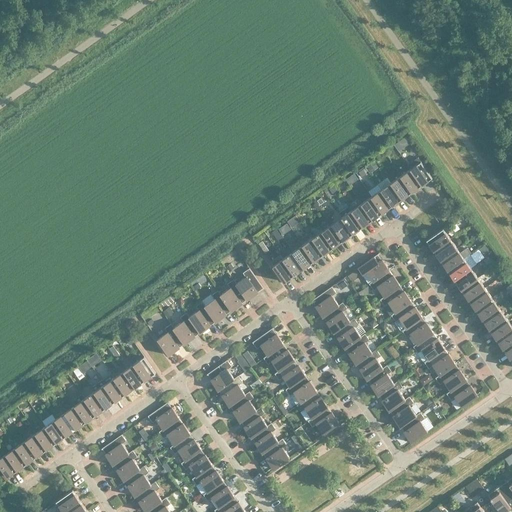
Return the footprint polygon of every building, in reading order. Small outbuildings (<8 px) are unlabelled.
[(374,160),(367,165),(371,170),(378,165),(374,160)] [(421,161),(411,169),(424,187),(423,185),(433,178),(421,161)] [(424,187),(411,169),(401,175),(414,194),(413,192),(422,185),(424,187)] [(414,194),(401,175),(391,182),(404,201),(405,201),(403,199),(412,192),(414,194)] [(404,201),(391,182),(382,189),(395,208),(393,206),(403,199),(404,201)] [(395,208),(382,189),(372,196),(385,215),(385,214),(384,212),(393,206),(394,208),(395,208)] [(385,215),(372,196),(362,203),(375,222),(375,221),(374,219),(383,213),(384,215),(385,215)] [(375,222),(362,203),(352,210),(365,228),(364,226),(373,220),(375,222)] [(352,210),(349,206),(340,213),(342,217),(355,235),(356,235),(354,233),(363,227),(365,229),(365,228),(352,210)] [(355,235),(342,217),(333,224),(346,242),(344,240),(354,234),(355,236),(355,235)] [(346,242),(333,224),(323,231),(336,249),(335,247),(344,241),(345,243),(346,242)] [(450,239),(443,228),(427,240),(434,250),(450,239)] [(278,229),(273,232),(276,238),(281,234),(278,229)] [(336,249),(323,231),(313,238),(326,256),(325,254),(334,247),(335,249),(336,249)] [(326,256),(313,238),(303,245),(316,263),(315,261),(324,254),(326,256)] [(457,248),(450,239),(434,250),(441,260),(457,248)] [(263,244),(260,246),(266,256),(270,253),(263,244)] [(316,263),(303,245),(293,251),(306,270),(307,270),(305,268),(314,261),(316,263)] [(464,258),(457,248),(441,260),(448,270),(464,258)] [(306,270),(293,251),(283,258),(296,277),(297,277),(295,275),(305,268),(306,270)] [(379,254),(379,253),(358,268),(363,274),(367,271),(373,281),(369,283),(370,284),(390,269),(389,268),(388,268),(378,254),(379,254)] [(296,277),(283,258),(273,265),(286,284),(287,284),(286,282),(295,275),(296,277)] [(471,268),(464,258),(448,270),(455,280),(471,268)] [(234,279),(248,300),(250,299),(249,298),(263,288),(263,289),(264,289),(250,268),(243,273),(246,277),(237,283),(234,279)] [(478,278),(471,268),(455,280),(462,289),(478,278)] [(390,270),(390,269),(370,284),(374,290),(378,287),(384,296),(380,299),(381,299),(401,285),(400,284),(399,284),(390,270)] [(348,275),(348,276),(351,281),(359,275),(355,270),(348,275)] [(485,288),(478,278),(462,289),(469,299),(485,288)] [(248,300),(234,279),(228,284),(230,288),(221,294),(218,290),(232,311),(234,310),(233,309),(247,299),(248,300)] [(401,285),(381,299),(385,305),(389,303),(395,312),(391,315),(392,315),(412,301),(411,299),(410,300),(401,286),(401,285)] [(337,293),(332,286),(312,301),(313,301),(323,315),(322,315),(323,317),(343,302),(339,305),(333,295),(337,293)] [(492,297),(485,288),(469,299),(475,309),(492,297)] [(232,311),(218,290),(212,295),(215,299),(205,305),(203,301),(202,302),(217,322),(218,321),(218,320),(232,310),(232,311)] [(361,298),(357,293),(352,296),(356,302),(361,298)] [(499,307),(492,297),(475,309),(482,319),(499,307)] [(412,301),(392,315),(396,321),(400,318),(406,328),(402,330),(403,331),(423,316),(422,315),(421,315),(412,301)] [(217,322),(202,302),(196,306),(199,310),(190,316),(187,312),(187,313),(201,333),(202,332),(202,331),(216,322),(217,322)] [(348,308),(343,302),(323,317),(324,316),(334,330),(333,331),(334,332),(354,318),(354,317),(350,320),(344,311),(348,308)] [(169,307),(163,311),(166,316),(173,312),(169,307)] [(506,317),(499,307),(482,319),(489,329),(506,317)] [(201,333),(187,313),(181,317),(183,321),(174,327),(171,323),(171,324),(185,344),(187,343),(186,342),(200,333),(201,333)] [(423,317),(423,316),(403,331),(407,337),(411,334),(417,343),(414,346),(434,332),(433,331),(423,317)] [(511,327),(511,325),(506,317),(489,329),(496,338),(511,327)] [(359,324),(354,318),(334,332),(334,333),(335,332),(345,346),(344,346),(345,348),(365,334),(365,333),(361,336),(355,327),(359,324)] [(185,344),(171,324),(165,328),(168,332),(158,339),(169,355),(171,354),(171,353),(185,344)] [(274,328),(273,327),(253,342),(257,348),(261,346),(268,355),(264,358),(284,343),(283,342),(283,343),(273,329),(274,328)] [(511,341),(511,327),(496,338),(503,348),(511,341)] [(434,332),(414,346),(418,353),(422,350),(429,359),(425,362),(445,348),(444,346),(444,347),(434,333),(434,332)] [(370,340),(365,334),(345,348),(346,348),(356,362),(355,362),(356,364),(377,349),(376,349),(372,352),(366,342),(370,340)] [(511,356),(511,341),(503,348),(510,358),(511,356)] [(285,344),(284,343),(264,358),(268,364),(272,361),(279,370),(275,373),(275,374),(295,359),(294,358),(284,344),(285,344)] [(445,348),(425,362),(429,368),(433,366),(440,375),(436,378),(456,363),(455,362),(455,363),(445,349),(445,348)] [(381,355),(377,349),(356,364),(357,363),(367,377),(366,378),(367,379),(388,365),(387,365),(383,367),(377,358),(381,355)] [(252,366),(257,363),(251,355),(246,358),(252,366)] [(144,356),(134,363),(147,382),(148,382),(146,380),(156,373),(144,356)] [(296,360),(295,359),(275,374),(279,380),(283,377),(290,386),(286,389),(307,375),(306,373),(305,374),(295,360),(296,360)] [(232,366),(227,360),(207,374),(207,375),(208,374),(218,388),(217,389),(218,390),(239,376),(238,375),(235,378),(228,369),(232,366)] [(147,382),(134,363),(125,370),(138,389),(136,387),(146,380),(147,382)] [(457,364),(456,363),(436,378),(440,384),(444,381),(451,390),(447,393),(447,394),(467,379),(466,378),(456,364),(457,364)] [(392,371),(388,365),(367,379),(367,380),(368,379),(378,393),(377,394),(378,395),(399,381),(398,380),(394,383),(388,374),(392,371)] [(422,373),(419,368),(418,368),(413,371),(417,377),(422,373)] [(138,389),(125,370),(115,377),(128,396),(127,394),(136,387),(137,389),(138,389)] [(259,378),(262,382),(268,378),(265,374),(259,378)] [(307,375),(286,389),(290,395),(294,393),(301,402),(297,405),(318,391),(317,389),(316,390),(306,376),(307,375)] [(243,382),(239,376),(218,390),(219,390),(229,404),(228,404),(229,406),(250,391),(246,394),(239,385),(243,382)] [(128,396),(115,377),(105,384),(118,403),(118,402),(117,400),(126,394),(127,396),(128,396)] [(468,380),(467,379),(447,394),(451,400),(455,397),(462,407),(479,395),(477,393),(477,394),(467,380),(468,380)] [(105,384),(102,380),(92,387),(95,391),(108,410),(108,409),(107,407),(116,401),(118,403),(105,384)] [(403,387),(399,381),(378,395),(379,395),(389,409),(388,409),(389,411),(410,396),(409,396),(406,399),(399,390),(403,387)] [(61,388),(57,382),(50,387),(54,393),(61,388)] [(108,410),(95,391),(85,398),(98,416),(99,416),(97,414),(106,408),(108,410)] [(254,398),(250,391),(229,406),(230,406),(240,420),(239,420),(240,421),(261,407),(257,410),(250,400),(254,398)] [(318,391),(297,405),(302,411),(305,408),(312,418),(308,420),(308,421),(329,406),(328,405),(327,405),(317,391),(318,391)] [(85,398),(82,394),(73,401),(75,405),(89,423),(87,421),(97,415),(98,417),(98,416),(85,398)] [(414,402),(410,396),(389,411),(390,411),(400,424),(399,425),(400,426),(421,412),(420,412),(417,414),(410,405),(414,402)] [(169,402),(169,401),(148,416),(153,422),(157,419),(163,429),(159,431),(160,432),(180,417),(179,416),(178,416),(168,402),(169,402)] [(89,423),(75,405),(66,412),(79,430),(78,428),(87,422),(88,424),(89,423)] [(329,407),(329,406),(308,421),(313,427),(316,424),(323,434),(340,422),(339,421),(338,421),(328,407),(329,407)] [(265,413),(261,407),(240,421),(241,422),(241,421),(251,435),(250,436),(251,437),(272,423),(272,422),(268,425),(261,416),(265,413)] [(79,430),(66,412),(56,419),(69,437),(68,435),(77,428),(78,431),(79,430)] [(425,418),(421,412),(400,426),(401,427),(401,426),(411,440),(410,441),(412,442),(428,431),(421,421),(425,418)] [(180,418),(180,417),(160,432),(164,438),(168,435),(174,444),(170,447),(171,447),(191,433),(190,431),(189,432),(180,418)] [(69,437),(56,419),(46,426),(59,444),(58,442),(67,435),(69,437)] [(276,429),(272,423),(251,437),(252,438),(252,437),(262,451),(263,453),(283,439),(283,438),(279,441),(272,432),(276,429)] [(59,444),(46,426),(36,432),(49,451),(50,451),(48,449),(57,442),(59,444)] [(306,432),(302,426),(296,430),(300,436),(306,432)] [(49,451),(36,432),(26,439),(39,458),(40,458),(38,456),(48,449),(49,451)] [(191,433),(171,447),(175,453),(179,451),(185,460),(181,463),(182,463),(202,449),(201,447),(200,448),(191,434),(191,433)] [(297,433),(292,437),(301,450),(306,446),(297,433)] [(127,441),(122,434),(102,448),(102,449),(103,449),(113,463),(112,463),(113,464),(133,450),(129,453),(123,443),(127,441)] [(39,458),(26,439),(17,446),(30,465),(28,463),(38,456),(39,458)] [(287,445),(283,439),(263,453),(273,467),(274,469),(290,457),(283,447),(287,445)] [(30,465),(17,446),(7,453),(20,472),(19,470),(28,463),(29,465),(30,465)] [(202,449),(182,463),(186,469),(190,466),(196,476),(192,478),(193,479),(213,464),(212,463),(211,463),(202,449)] [(138,456),(133,450),(113,464),(113,465),(114,464),(124,478),(123,479),(124,480),(144,466),(144,465),(140,468),(134,459),(138,456)] [(20,472),(7,453),(0,458),(0,465),(10,479),(10,478),(9,476),(18,470),(20,472)] [(213,465),(213,464),(193,479),(197,485),(201,482),(207,491),(204,494),(224,480),(223,479),(213,465)] [(149,472),(144,466),(124,480),(124,481),(125,480),(135,494),(134,494),(135,496),(155,481),(151,484),(145,475),(149,472)] [(511,477),(502,484),(511,498),(511,477)] [(484,488),(477,478),(471,482),(478,492),(484,488)] [(224,480),(204,494),(208,501),(212,498),(219,507),(215,510),(235,496),(234,494),(234,495),(224,481),(224,480)] [(160,488),(155,481),(135,496),(136,496),(146,510),(145,510),(146,511),(166,497),(162,500),(156,490),(160,488)] [(478,492),(471,482),(466,486),(473,496),(478,492)] [(511,503),(511,498),(502,484),(488,494),(500,511),(505,511),(511,508),(510,505),(511,503)] [(80,499),(73,489),(71,490),(56,501),(64,511),(80,499)] [(235,496),(215,510),(216,511),(245,511),(246,511),(245,510),(235,497),(235,496)] [(171,503),(166,497),(146,511),(147,511),(171,511),(167,506),(171,503)] [(83,511),(87,509),(80,499),(64,511),(83,511)] [(484,511),(477,502),(463,511),(484,511)]
